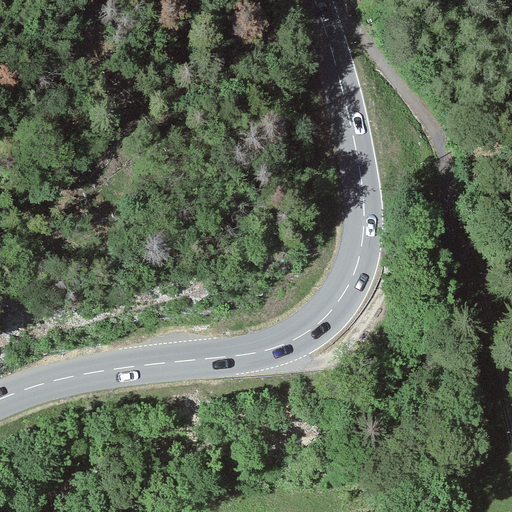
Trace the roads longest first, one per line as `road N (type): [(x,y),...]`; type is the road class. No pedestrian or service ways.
road 1 (track): [(21,511),(95,472),(360,430),(423,374),(454,279),(439,137),(355,25),(315,1)]
road 2 (secondary): [(0,400),(119,368),(264,351),(305,334),(340,300),(362,243),(363,199),(315,0)]
